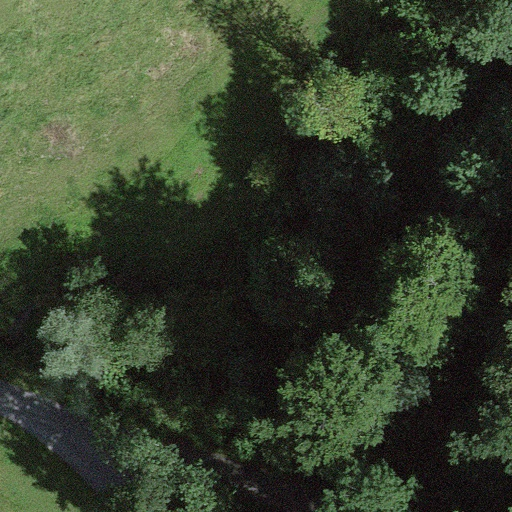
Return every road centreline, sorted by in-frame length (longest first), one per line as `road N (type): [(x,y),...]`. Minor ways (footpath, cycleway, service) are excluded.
road 1 (unclassified): [(13,405),(324,511)]
road 2 (unclassified): [(13,405),(131,511)]
